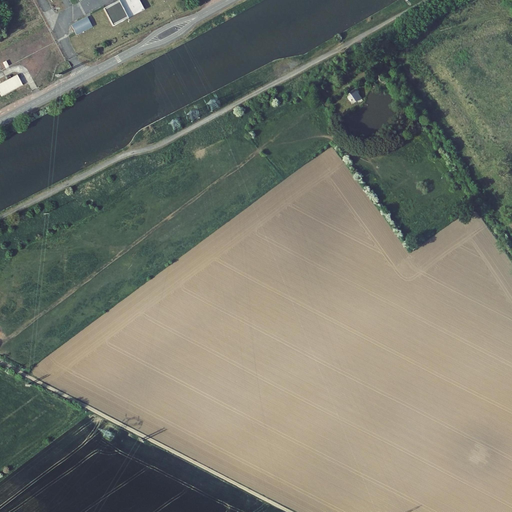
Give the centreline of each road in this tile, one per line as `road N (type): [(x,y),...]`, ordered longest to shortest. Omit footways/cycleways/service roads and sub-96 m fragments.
road 1 (unclassified): [(289,511),(0,361)]
road 2 (unclassified): [(228,0),(82,77)]
